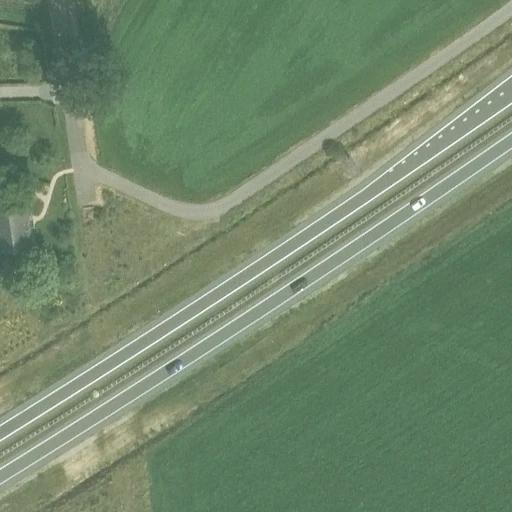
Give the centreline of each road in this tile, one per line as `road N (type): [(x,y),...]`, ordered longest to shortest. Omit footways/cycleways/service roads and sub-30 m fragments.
road 1 (trunk): [(511,95),(0,434)]
road 2 (trunk): [(0,473),(511,142)]
road 3 (unclassified): [(79,192),(52,0)]
